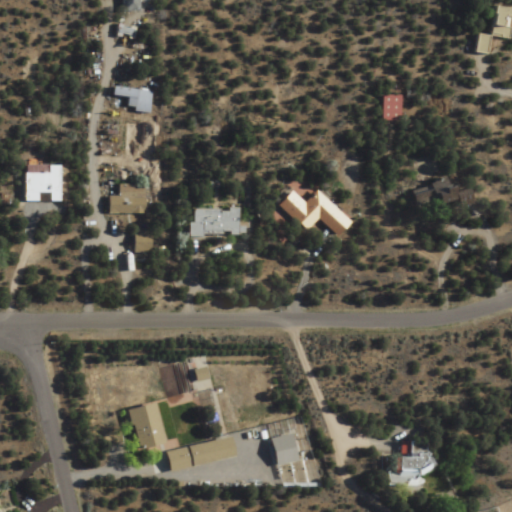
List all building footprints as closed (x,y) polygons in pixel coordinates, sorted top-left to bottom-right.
[(481,36),(469,36),(468,54),(481,55),(482,39),(503,40),(505,10),(483,8),(481,36)] [(145,113),(146,91),(108,88),(107,98),(122,99),(121,112),(145,113)] [(375,97),(375,123),(392,123),(392,97),(375,97)] [(19,174),(19,203),(53,203),(53,167),(30,167),(30,174),(19,174)] [(461,190),(444,194),(441,181),(403,190),(410,217),(464,203),(461,190)] [(102,198),(102,215),(137,215),(137,186),(111,186),(111,198),(102,198)] [(310,192),(298,205),(284,192),(271,206),(299,232),(311,220),(330,237),(343,224),(310,192)] [(184,210),(184,236),(233,236),(233,209),(184,210)] [(142,234),(128,234),(128,252),(142,252),(142,234)] [(157,445),(147,404),(121,411),(132,452),(157,445)] [(159,452),(163,472),(225,460),(221,439),(159,452)] [(422,443),(396,443),(396,459),(382,459),(382,486),(415,487),(415,475),(421,475),(422,443)]
